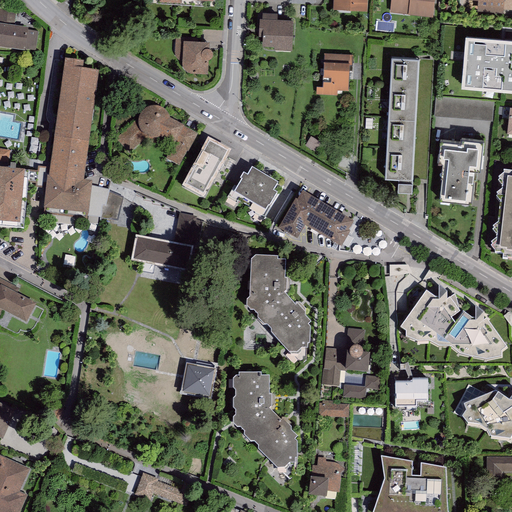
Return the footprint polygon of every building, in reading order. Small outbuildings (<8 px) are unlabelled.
[(331,0),(331,7),(365,9),(365,0),(331,0)] [(432,0),(389,0),(389,11),(431,15),(432,0)] [(511,0),(466,0),(466,4),(511,8),(511,0)] [(0,9),(0,25),(14,27),(16,11),(0,9)] [(290,12),(258,11),(257,46),(289,47),(290,12)] [(0,25),(0,48),(25,52),(25,48),(36,50),(38,33),(27,31),(27,29),(14,27),(0,25)] [(208,38),(180,37),(179,69),(208,69),(208,38)] [(511,40),(467,37),(463,86),(511,89),(511,40)] [(324,53),(324,61),(349,62),(349,65),(352,65),(352,54),(324,53)] [(411,191),(418,59),(391,58),(384,178),(398,179),(397,190),(411,191)] [(84,63),(64,60),(49,168),(48,177),(47,177),(45,189),(43,209),(88,215),(92,182),(83,182),(99,72),(83,70),(84,63)] [(349,62),(324,61),(322,86),(317,86),(316,94),(336,95),(337,90),(348,90),(349,65),(349,62)] [(111,143),(124,157),(143,141),(145,142),(147,143),(151,143),(155,143),(157,142),(160,141),(164,140),(174,145),(166,159),(179,167),(187,152),(188,153),(197,135),(169,120),(169,116),(167,113),(165,111),(161,109),(155,107),(151,107),(147,109),(143,111),(141,113),(139,116),(139,118),(111,143)] [(483,141),(462,139),(461,143),(440,141),(438,163),(442,163),(438,200),(471,203),(474,170),(480,171),(483,141)] [(231,152),(208,140),(181,188),(204,200),(231,152)] [(511,165),(499,165),(494,209),(511,211),(511,165)] [(29,172),(0,169),(0,227),(23,230),(27,187),(45,189),(47,177),(48,177),(49,168),(38,167),(37,172),(28,171),(29,172)] [(278,185),(251,169),(247,177),(243,175),(240,181),(241,182),(234,194),(265,212),(268,208),(269,209),(277,195),(273,193),(278,185)] [(354,224),(302,193),(297,202),(295,201),(278,231),(296,242),(304,228),(341,249),(350,234),(348,233),(354,224)] [(511,211),(494,209),(489,254),(511,256),(511,211)] [(195,246),(133,233),(128,257),(191,270),(195,246)] [(277,258),(256,257),(251,262),(249,299),(246,301),(246,307),(250,312),(253,312),(257,317),(257,319),(264,327),(266,327),(271,332),(271,335),(288,354),(297,355),(300,350),(306,351),(307,345),(309,345),(310,329),(308,326),(311,324),(305,317),(305,314),(297,305),(295,307),(284,294),(286,292),(287,281),(284,281),(285,262),(277,261),(277,258)] [(408,265),(389,266),(389,276),(408,275),(411,275),(408,265)] [(409,315),(409,317),(426,293),(435,299),(438,300),(438,286),(439,274),(437,271),(429,270),(422,281),(421,282),(407,293),(409,315)] [(397,314),(409,315),(407,293),(421,282),(411,275),(408,275),(398,283),(396,292),(397,314)] [(39,298),(0,279),(0,310),(27,323),(39,298)] [(435,299),(426,293),(409,317),(401,329),(405,332),(405,339),(418,343),(428,343),(439,349),(450,349),(460,357),(472,360),(486,362),(501,359),(502,353),(507,350),(486,321),(484,322),(483,315),(475,307),(475,323),(463,314),(455,326),(451,321),(459,314),(455,295),(447,301),(447,294),(438,286),(438,300),(435,299)] [(347,351),(326,349),(322,384),(338,386),(340,371),(344,372),(345,372),(347,354),(347,351)] [(345,372),(344,372),(344,373),(368,375),(369,356),(347,354),(345,372)] [(216,373),(183,367),(178,396),(211,402),(216,373)] [(261,374),(238,375),(238,378),(235,378),(233,381),(233,390),(235,392),(235,398),(233,400),(232,409),(235,412),(235,417),(232,419),(233,426),(237,429),(240,429),(244,433),(243,437),(250,443),(253,443),(258,447),(258,451),(277,470),(285,469),(290,464),(295,464),(295,460),(297,460),(296,443),(294,441),(297,438),(290,432),(291,429),(282,420),(280,422),(269,410),(271,408),(271,396),(269,396),(269,378),(261,377),(261,374)] [(364,387),(344,385),(343,397),(364,399),(365,389),(379,390),(380,377),(365,376),(364,387)] [(395,383),(395,410),(416,410),(416,404),(427,404),(427,380),(412,380),(412,383),(395,383)] [(495,393),(463,406),(465,413),(462,418),(468,425),(479,427),(487,433),(491,439),(511,442),(511,440),(511,397),(509,403),(495,393)] [(332,405),(332,401),(321,401),(320,417),(348,418),(349,406),(332,405)] [(15,412),(0,405),(0,439),(3,440),(15,412)] [(383,415),(353,414),(352,436),(382,442),(383,415)] [(29,470),(0,456),(0,511),(19,511),(27,497),(19,493),(29,470)] [(317,458),(315,479),(310,479),(308,497),(326,499),(327,492),(339,494),(341,477),(339,475),(344,470),(340,466),(336,463),(326,462),(326,459),(317,458)] [(511,458),(487,459),(488,478),(500,478),(500,472),(511,472),(511,458)] [(412,464),(381,459),(385,481),(374,511),(448,511),(446,470),(421,466),(420,478),(412,478),(412,464)] [(154,499),(155,494),(180,503),(185,490),(145,474),(138,493),(154,499)]
